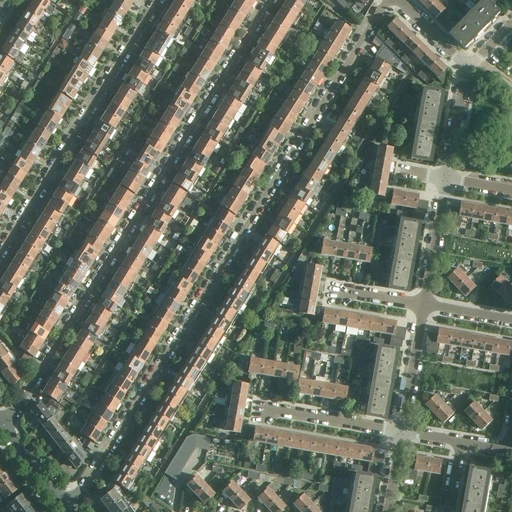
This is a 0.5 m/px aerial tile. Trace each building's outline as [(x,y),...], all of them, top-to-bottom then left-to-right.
[(31,4),(50,16),(53,12),(48,9),(46,8),(49,3),(43,0),(33,0),(33,1),(31,4)] [(112,0),(111,2),(126,11),(131,3),(125,0),(114,0),(114,1),(112,0)] [(173,2),(172,3),(187,12),(193,3),(188,0),(172,0),(173,0),(173,2)] [(251,0),(234,0),(234,1),(249,10),(250,7),(252,7),(254,4),(253,3),(254,2),(251,0)] [(296,17),(301,8),(289,0),(285,0),(285,1),(284,1),(281,6),(281,7),(281,8),(296,17)] [(343,8),(344,7),(347,4),(343,0),(336,0),(335,1),(343,8)] [(421,0),(420,2),(425,7),(428,10),(437,1),(435,0),(421,0)] [(486,0),(469,17),(483,31),(491,22),(493,24),(493,23),(496,20),(495,18),(500,13),(500,14),(501,13),(487,0),(486,0)] [(234,1),(229,9),(244,18),(244,17),(246,17),(248,14),(247,12),(249,10),(234,1)] [(428,10),(431,13),(437,18),(445,10),(437,1),(428,10)] [(111,5),(108,11),(121,19),(126,11),(111,2),(110,4),(111,5)] [(169,8),(167,12),(181,21),(187,12),(172,3),(170,4),(169,7),(169,8)] [(31,4),(26,12),(39,20),(42,16),(48,20),(50,16),(31,4)] [(87,8),(83,5),(77,14),(82,17),(83,17),(82,16),(87,8)] [(291,25),(296,17),(281,8),(280,9),(279,9),(277,12),(278,13),(276,16),(291,25)] [(229,9),(224,17),(239,26),(240,23),(242,23),(244,20),(243,19),(244,18),(229,9)] [(102,16),(101,18),(116,27),(121,19),(108,11),(104,17),(102,16)] [(26,12),(21,20),(40,32),(43,28),(37,25),(39,20),(26,12)] [(162,20),(161,21),(176,30),(181,21),(167,12),(164,16),(163,16),(161,19),(162,20)] [(77,14),(72,22),(77,26),(82,17),(77,14)] [(286,33),(291,25),(276,16),(274,18),(273,18),(271,21),(272,23),(271,24),(286,33)] [(224,17),(219,25),(234,34),(234,33),(236,33),(238,30),(237,28),(239,26),(224,17)] [(469,17),(451,36),(465,49),(466,49),(466,48),(474,40),(475,42),(476,41),(478,38),(478,36),(483,31),(469,17)] [(111,35),(116,27),(101,18),(100,20),(101,21),(98,27),(111,35)] [(404,27),(401,24),(395,19),(386,28),(395,36),(404,27)] [(21,20),(16,28),(29,37),(32,32),(38,36),(40,32),(21,20)] [(158,26),(155,30),(170,39),(176,30),(161,21),(160,22),(159,22),(157,25),(158,26)] [(335,21),(329,30),(344,39),(347,36),(348,36),(350,32),(350,30),(335,21)] [(71,32),(73,33),(77,26),(72,22),(67,30),(70,32),(71,32)] [(281,41),(286,33),(271,24),(269,25),(267,28),(268,29),(266,32),(281,41)] [(106,43),(111,35),(98,27),(95,25),(91,31),(92,32),(91,34),(106,43)] [(219,25),(214,33),(229,42),(231,39),(232,39),(234,36),(233,35),(234,34),(219,25)] [(412,35),(407,31),(404,27),(395,36),(403,44),(412,35)] [(16,28),(11,36),(30,49),(32,45),(26,41),(29,37),(16,28)] [(56,30),(51,38),(56,41),(61,33),(56,30)] [(150,38),(150,39),(164,48),(170,39),(155,30),(153,34),(152,34),(150,37),(150,38)] [(329,30),(323,40),(338,49),(341,45),(342,45),(344,42),(344,40),(344,39),(329,30)] [(276,49),(281,41),(266,32),(265,34),(263,34),(261,37),(262,39),(261,40),(276,49)] [(214,33),(209,41),(224,50),(224,49),(226,49),(228,46),(227,44),(229,42),(214,33)] [(91,37),(88,43),(101,51),(106,43),(91,34),(90,36),(91,37)] [(420,43),(412,35),(403,44),(412,52),(420,43)] [(11,36),(5,45),(19,53),(23,55),(26,51),(28,52),(30,49),(11,36)] [(62,38),(57,46),(61,48),(66,40),(62,38)] [(146,45),(144,48),(159,58),(164,48),(150,39),(149,40),(148,40),(146,43),(146,45)] [(271,57),(276,49),(261,40),(259,41),(258,44),(258,45),(256,48),(271,57)] [(323,40),(317,50),(332,59),(334,55),(336,55),(338,51),(338,50),(338,49),(323,40)] [(223,51),(224,50),(209,41),(204,49),(219,58),(221,55),(222,55),(224,52),(223,51)] [(82,48),(81,50),(96,59),(101,51),(88,43),(84,49),(82,48)] [(429,51),(424,47),(420,43),(412,52),(420,60),(429,51)] [(375,56),(404,74),(407,69),(382,44),(375,56)] [(5,45),(5,46),(3,46),(2,48),(2,50),(0,53),(20,65),(22,61),(16,57),(19,53),(5,45)] [(59,55),(63,49),(61,48),(57,46),(54,51),(59,55)] [(139,57),(138,57),(153,67),(159,58),(144,48),(142,52),(140,52),(139,55),(139,57)] [(266,65),(271,57),(256,48),(255,50),(253,50),(252,53),(252,55),(251,56),(266,65)] [(204,49),(199,57),(214,66),(215,65),(216,65),(218,62),(217,60),(219,58),(204,49)] [(81,53),(78,59),(91,67),(96,59),(81,50),(80,52),(81,53)] [(317,50),(311,60),(326,69),(328,65),(330,65),(332,61),(332,60),(332,59),(317,50)] [(437,60),(434,57),(429,51),(420,60),(429,69),(437,60)] [(0,74),(5,77),(13,64),(0,55),(0,74)] [(261,73),(266,65),(251,56),(249,57),(248,60),(248,61),(246,64),(261,73)] [(135,63),(133,67),(147,76),(153,67),(138,57),(138,58),(136,59),(135,61),(135,63)] [(199,57),(194,65),(209,74),(211,71),(212,71),(214,68),(213,67),(214,66),(199,57)] [(369,68),(383,77),(390,67),(374,58),(371,62),(373,63),(369,68)] [(72,64),(71,66),(86,75),(91,67),(78,59),(74,65),(72,64)] [(311,60),(305,69),(320,79),(322,75),(324,75),(326,71),(326,69),(311,60)] [(444,70),(446,68),(437,60),(429,69),(437,77),(444,70)] [(256,81),(261,73),(246,64),(245,66),(243,66),(242,69),(242,71),(241,72),(256,81)] [(176,65),(172,70),(178,73),(181,68),(176,65)] [(194,65),(189,73),(204,82),(205,81),(206,81),(208,78),(207,77),(209,74),(194,65)] [(71,69),(68,75),(81,83),(86,75),(71,66),(70,68),(71,69)] [(142,85),(147,76),(133,67),(130,70),(129,71),(127,73),(128,75),(127,76),(142,85)] [(362,78),(377,87),(383,77),(369,68),(366,74),(365,73),(362,78)] [(305,69),(299,79),(314,88),(316,85),(318,84),(320,81),(320,79),(305,69)] [(444,70),(437,77),(436,78),(441,83),(443,83),(445,71),(444,70)] [(251,89),(256,81),(241,72),(240,73),(238,76),(238,77),(237,80),(251,89)] [(189,73),(184,81),(199,90),(201,88),(202,87),(204,84),(204,83),(204,82),(189,73)] [(62,80),(61,82),(76,91),(81,83),(68,75),(64,81),(62,80)] [(136,94),(142,85),(127,76),(127,77),(125,77),(123,80),(124,81),(121,85),(136,94)] [(371,97),(377,87),(362,78),(359,82),(360,83),(357,88),(371,97)] [(299,79),(293,89),(308,98),(310,94),(312,94),(314,91),(313,89),(314,88),(299,79)] [(39,82),(35,80),(30,89),(34,91),(39,94),(41,91),(35,88),(39,82)] [(246,97),(251,89),(237,80),(235,82),(234,82),(232,85),(232,87),(232,88),(246,97)] [(22,87),(22,88),(21,88),(25,90),(29,84),(24,81),(20,87),(22,87)] [(184,81),(179,89),(194,98),(195,97),(196,97),(198,94),(197,93),(199,90),(184,81)] [(58,92),(64,96),(70,100),(76,91),(61,82),(60,84),(61,85),(58,92)] [(130,103),(136,94),(121,85),(119,89),(118,89),(116,92),(116,93),(116,94),(130,103)] [(14,101),(18,103),(25,90),(21,88),(19,92),(18,92),(17,95),(14,101)] [(241,105),(246,97),(232,88),(231,88),(230,89),(228,92),(228,93),(227,95),(241,105)] [(350,97),(365,107),(371,97),(357,88),(354,93),(353,93),(350,97)] [(179,89),(174,97),(189,106),(191,104),(192,103),(194,100),(194,99),(194,98),(179,89)] [(293,89),(287,99),(302,108),(304,104),(305,104),(308,100),(307,99),(308,98),(293,89)] [(417,124),(435,127),(441,93),(423,90),(417,124)] [(56,93),(53,100),(51,99),(50,101),(64,110),(69,102),(56,93)] [(112,99),(110,103),(125,112),(130,103),(116,94),(115,95),(114,95),(112,98),(112,99)] [(237,113),(241,105),(227,95),(225,98),(224,98),(222,101),(222,103),(222,104),(237,113)] [(174,97),(169,105),(184,114),(185,113),(186,113),(188,110),(188,109),(189,106),(174,97)] [(345,108),(359,117),(365,107),(350,97),(347,101),(348,102),(345,108)] [(287,99),(281,109),(296,118),(298,114),(299,114),(302,110),(301,109),(302,108),(287,99)] [(59,118),(64,110),(50,101),(48,103),(50,104),(46,110),(59,118)] [(11,102),(5,113),(9,116),(16,105),(11,102)] [(105,111),(104,112),(119,122),(125,112),(110,103),(108,107),(106,107),(105,110),(105,111)] [(403,103),(401,113),(407,114),(408,112),(413,113),(414,104),(403,103)] [(232,121),(237,113),(222,104),(221,104),(220,105),(218,108),(218,109),(217,111),(232,121)] [(184,115),(184,114),(169,105),(164,113),(179,122),(181,120),(182,119),(184,116),(184,115)] [(338,117),(353,126),(359,117),(345,108),(342,113),(340,112),(338,117)] [(281,109),(275,118),(289,128),(292,124),(293,124),(296,120),(295,119),(296,118),(281,109)] [(54,126),(59,118),(46,110),(43,116),(41,115),(40,117),(54,126)] [(227,129),(232,121),(217,111),(215,114),(214,114),(212,117),(212,119),(227,129)] [(24,118),(19,115),(15,112),(10,121),(14,123),(19,126),(24,118)] [(101,118),(99,121),(113,131),(119,122),(104,112),(104,113),(102,113),(101,116),(101,118)] [(164,113),(159,121),(174,130),(175,129),(176,129),(178,126),(178,125),(179,122),(164,113)] [(49,134),(54,126),(40,117),(38,119),(40,120),(36,126),(49,134)] [(333,127),(347,136),(353,126),(338,117),(335,121),(336,122),(333,127)] [(275,118),(269,128),(283,138),(286,134),(287,134),(289,130),(289,128),(275,118)] [(222,137),(227,129),(212,119),(211,120),(210,121),(208,123),(209,125),(207,127),(222,137)] [(94,130),(93,131),(108,140),(113,131),(99,121),(96,125),(95,125),(93,128),(94,130)] [(159,121),(154,129),(169,138),(171,136),(172,135),(174,132),(174,131),(174,130),(159,121)] [(435,127),(417,124),(411,158),(429,161),(435,127)] [(44,142),(49,134),(36,126),(33,132),(31,131),(30,133),(44,142)] [(241,126),(237,132),(242,135),(245,129),(241,126)] [(217,145),(222,137),(207,127),(205,130),(204,130),(202,133),(203,135),(202,135),(217,145)] [(325,136),(341,146),(347,136),(333,127),(330,132),(328,132),(325,136)] [(269,128),(263,138),(277,147),(280,144),(281,143),(283,140),(283,138),(269,128)] [(154,129),(149,137),(164,146),(165,145),(166,145),(168,142),(168,141),(169,138),(154,129)] [(384,129),(382,143),(389,144),(392,130),(384,129)] [(102,149),(108,140),(93,131),(91,132),(89,135),(90,136),(87,140),(102,149)] [(39,150),(44,142),(30,133),(28,135),(30,136),(26,142),(39,150)] [(212,153),(217,145),(202,135),(201,136),(200,137),(198,139),(199,141),(197,143),(212,153)] [(321,147),(335,156),(341,146),(325,136),(323,140),(324,141),(321,147)] [(149,137),(144,145),(159,154),(161,152),(162,151),(164,149),(164,147),(164,146),(149,137)] [(263,138),(257,148),(271,157),(273,153),(275,153),(277,149),(277,148),(277,147),(263,138)] [(82,149),(88,153),(96,158),(102,149),(87,140),(85,143),(84,144),(82,147),(82,148),(82,149)] [(34,158),(39,150),(26,142),(23,148),(21,147),(20,149),(34,158)] [(207,161),(212,153),(197,143),(196,146),(194,146),(192,149),(193,151),(192,151),(207,161)] [(144,145),(139,153),(154,162),(155,162),(156,161),(158,158),(158,157),(159,154),(144,145)] [(335,156),(321,147),(317,152),(316,151),(313,156),(329,165),(335,156)] [(376,159),(389,161),(391,149),(378,147),(376,159)] [(257,148),(250,157),(265,167),(267,163),(269,163),(271,159),(271,158),(271,157),(257,148)] [(29,166),(34,158),(20,149),(18,151),(20,152),(16,158),(29,166)] [(75,160),(89,170),(95,160),(81,151),(80,152),(79,152),(77,155),(77,157),(75,160)] [(202,169),(207,161),(192,151),(192,152),(190,153),(189,155),(189,157),(187,159),(202,169)] [(139,153),(134,161),(149,170),(151,168),(152,167),(154,165),(154,163),(154,162),(139,153)] [(372,158),(366,154),(363,158),(369,162),(372,158)] [(309,166),(323,175),(329,165),(313,156),(311,160),(312,161),(309,166)] [(250,157),(244,167),(259,177),(261,173),(263,173),(265,169),(265,167),(250,157)] [(24,174),(29,166),(16,158),(13,164),(11,163),(10,165),(24,174)] [(360,163),(366,167),(369,162),(363,158),(360,163)] [(197,177),(202,169),(187,159),(186,162),(184,162),(183,165),(183,166),(182,167),(197,177)] [(387,173),(389,161),(376,159),(374,171),(387,173)] [(84,179),(89,170),(75,160),(72,164),(71,164),(69,167),(69,169),(69,170),(84,179)] [(134,161),(129,169),(144,178),(145,178),(146,177),(148,174),(148,173),(149,170),(134,161)] [(343,164),(339,170),(344,174),(348,167),(343,164)] [(19,182),(24,174),(10,165),(8,167),(10,168),(6,174),(19,182)] [(301,175),(317,185),(323,175),(309,166),(305,172),(304,171),(301,175)] [(182,167),(182,168),(180,168),(179,171),(179,173),(177,175),(192,185),(197,177),(182,167)] [(244,167),(238,177),(253,186),(255,183),(257,182),(259,179),(259,177),(244,167)] [(111,169),(106,177),(112,181),(117,173),(111,169)] [(144,179),(144,178),(129,169),(124,177),(139,186),(141,184),(142,184),(144,181),(144,179)] [(78,188),(84,179),(69,170),(68,170),(67,171),(65,174),(65,175),(63,179),(78,188)] [(374,171),(372,182),(385,185),(387,173),(374,171)] [(0,181),(14,190),(19,182),(6,174),(3,180),(1,179),(0,180),(0,181)] [(192,185),(177,175),(176,178),(174,178),(172,181),(173,183),(172,184),(187,193),(192,185)] [(296,186),(311,195),(317,185),(301,175),(300,177),(298,180),(300,180),(296,186)] [(119,186),(126,190),(134,195),(135,194),(136,194),(138,190),(138,189),(139,186),(124,177),(119,186)] [(238,177),(232,187),(247,196),(249,192),(251,192),(253,188),(253,187),(253,186),(238,177)] [(72,197),(78,188),(63,179),(61,183),(59,183),(58,186),(58,187),(57,188),(72,197)] [(0,192),(9,198),(14,190),(0,181),(0,192)] [(385,185),(372,182),(370,194),(383,197),(385,185)] [(181,203),(186,195),(171,185),(171,186),(169,187),(167,190),(168,191),(166,194),(181,203)] [(304,205),(311,195),(296,186),(293,191),(292,190),(289,195),(304,205)] [(232,187),(226,197),(241,206),(243,202),(245,202),(247,198),(247,197),(247,196),(232,187)] [(66,206),(72,197),(57,188),(57,189),(56,189),(54,192),(54,193),(52,197),(66,206)] [(133,197),(126,193),(118,188),(113,196),(128,205),(130,202),(131,202),(133,199),(132,198),(133,197)] [(405,194),(393,191),(391,204),(403,206),(405,194)] [(0,203),(4,206),(9,198),(0,192),(0,203)] [(176,211),(181,203),(166,194),(164,196),(163,197),(161,199),(162,201),(161,202),(176,211)] [(403,206),(414,209),(415,209),(416,201),(417,196),(405,194),(403,206)] [(284,205),(298,214),(304,205),(289,195),(286,199),(287,200),(284,205)] [(113,196),(108,203),(123,212),(124,211),(125,211),(127,209),(126,207),(128,205),(113,196)] [(61,216),(66,206),(52,197),(49,201),(48,201),(46,204),(47,205),(46,206),(61,216)] [(241,206),(226,197),(220,207),(235,216),(237,212),(239,212),(241,208),(240,207),(241,206)] [(414,209),(413,218),(422,220),(423,213),(424,213),(426,203),(416,201),(415,209),(414,209)] [(171,219),(176,211),(161,202),(161,203),(159,203),(157,206),(158,207),(156,210),(171,219)] [(108,203),(103,212),(118,221),(120,218),(121,218),(123,215),(123,213),(123,212),(108,203)] [(462,210),(460,217),(461,217),(472,219),(475,206),(463,204),(462,210)] [(277,214),(292,224),(298,214),(284,205),(281,211),(279,210),(277,214)] [(55,225),(61,216),(46,206),(46,207),(44,207),(42,210),(43,212),(40,215),(55,225)] [(475,206),(472,219),(484,221),(486,208),(475,206)] [(219,208),(213,218),(227,227),(230,224),(231,223),(234,220),(233,218),(234,218),(219,208)] [(462,210),(452,208),(450,218),(451,218),(450,225),(459,226),(461,217),(460,217),(462,210)] [(498,210),(486,208),(484,221),(496,223),(498,210)] [(166,227),(171,219),(156,210),(155,212),(153,213),(151,215),(152,217),(151,218),(166,227)] [(510,212),(498,210),(496,223),(508,225),(510,212)] [(103,212),(98,220),(113,229),(114,228),(115,228),(117,225),(116,223),(118,221),(103,212)] [(292,224),(277,214),(274,219),(275,220),(272,225),(286,234),(292,224)] [(49,234),(55,225),(40,215),(38,219),(37,220),(35,222),(35,224),(35,225),(49,234)] [(161,235),(166,227),(151,218),(151,219),(149,219),(148,222),(148,223),(146,226),(161,235)] [(213,218),(207,228),(221,237),(224,234),(225,233),(228,230),(227,228),(227,227),(213,218)] [(98,220),(93,228),(108,237),(110,234),(111,234),(113,231),(113,230),(113,229),(98,220)] [(394,255),(412,258),(418,224),(400,220),(394,255)] [(44,243),(49,234),(35,225),(34,225),(33,226),(31,229),(31,230),(29,234),(44,243)] [(286,234),(272,225),(268,230),(267,230),(264,234),(280,244),(286,234)] [(378,225),(375,243),(381,244),(381,242),(387,243),(389,229),(384,228),(384,226),(378,225)] [(156,243),(161,235),(146,226),(145,228),(143,229),(142,231),(142,233),(141,234),(156,243)] [(93,228),(88,236),(103,245),(104,244),(105,244),(107,241),(107,239),(108,237),(93,228)] [(207,228),(201,238),(215,247),(218,243),(219,243),(221,239),(221,238),(221,237),(207,228)] [(38,252),(44,243),(29,234),(27,238),(25,238),(24,241),(24,242),(23,243),(38,252)] [(151,251),(156,243),(141,234),(141,235),(139,235),(138,238),(138,239),(136,242),(151,251)] [(88,236),(83,244),(98,253),(100,250),(101,250),(103,247),(103,246),(103,245),(88,236)] [(259,247),(273,256),(280,246),(265,237),(262,241),(260,242),(259,244),(259,246),(259,247)] [(201,238),(194,248),(209,257),(212,253),(213,253),(215,249),(215,248),(215,247),(201,238)] [(146,259),(151,251),(136,242),(135,244),(133,245),(132,247),(132,249),(131,250),(146,259)] [(332,257),(335,244),(323,242),(320,255),(332,257)] [(32,261),(38,252),(23,243),(23,244),(21,244),(20,247),(20,248),(18,252),(32,261)] [(83,244),(78,252),(93,261),(94,260),(95,260),(97,257),(97,255),(98,253),(83,244)] [(346,246),(335,244),(332,257),(344,259),(346,246)] [(344,259),(356,261),(358,248),(346,246),(344,259)] [(253,257),(267,266),(273,256),(259,247),(256,251),(254,251),(252,254),(253,256),(253,257)] [(194,248),(188,257),(203,267),(205,263),(207,263),(209,259),(209,257),(194,248)] [(358,248),(356,261),(368,263),(370,250),(358,248)] [(141,267),(146,259),(131,250),(130,251),(128,254),(128,255),(127,258),(141,267)] [(27,271),(32,261),(18,252),(15,256),(14,256),(12,259),(12,260),(12,261),(27,271)] [(78,252),(73,260),(88,269),(90,266),(91,266),(93,263),(93,262),(93,261),(78,252)] [(407,292),(412,258),(394,255),(388,289),(407,292)] [(188,257),(182,267),(197,276),(199,273),(201,272),(203,269),(203,267),(188,257)] [(247,266),(261,275),(267,266),(253,257),(250,261),(248,261),(246,264),(247,266)] [(136,275),(141,267),(127,258),(125,260),(124,260),(122,263),(122,265),(122,266),(136,275)] [(372,259),(369,276),(375,278),(376,275),(381,276),(383,263),(378,262),(378,260),(372,259)] [(73,260),(68,268),(83,277),(84,276),(85,276),(87,273),(87,272),(88,269),(73,260)] [(473,266),(472,268),(478,269),(479,262),(474,261),(473,262),(464,260),(463,265),(473,266)] [(21,280),(27,271),(12,261),(11,262),(10,262),(8,265),(9,267),(6,270),(21,280)] [(132,283),(136,275),(122,266),(121,266),(120,267),(118,270),(118,271),(117,274),(132,283)] [(261,275),(247,266),(244,270),(242,271),(240,274),(241,276),(255,285),(261,275)] [(307,266),(305,278),(318,280),(320,268),(307,266)] [(182,267),(176,277),(191,286),(193,282),(195,282),(197,278),(197,277),(197,276),(182,267)] [(68,268),(63,276),(78,285),(80,283),(81,282),(83,279),(83,278),(83,277),(68,268)] [(15,289),(21,280),(6,270),(4,274),(3,275),(1,277),(1,279),(1,280),(15,289)] [(457,288),(467,278),(459,270),(449,279),(457,288)] [(275,271),(269,280),(275,283),(281,274),(275,271)] [(127,291),(132,283),(117,274),(115,276),(114,276),(112,279),(112,281),(112,282),(127,291)] [(63,276),(58,284),(73,293),(74,292),(75,292),(77,289),(77,288),(78,285),(63,276)] [(235,286),(249,295),(255,285),(241,276),(238,280),(236,281),(234,284),(235,286)] [(176,277),(170,287),(185,296),(187,292),(189,292),(191,288),(191,287),(191,286),(176,277)] [(492,286),(496,290),(500,295),(510,286),(501,277),(492,286)] [(305,278),(303,290),(316,292),(318,280),(305,278)] [(467,278),(457,288),(466,297),(476,287),(467,278)] [(0,292),(10,298),(15,289),(1,280),(0,281),(0,280),(0,292)] [(122,299),(127,291),(112,282),(111,282),(110,283),(108,286),(108,287),(107,290),(122,299)] [(73,293),(58,284),(54,292),(68,301),(70,299),(71,298),(73,295),(73,294),(73,293)] [(243,305),(249,295),(235,286),(232,290),(230,290),(228,294),(229,296),(228,296),(243,305)] [(511,288),(510,286),(500,295),(509,304),(511,301),(511,288)] [(170,287),(164,296),(179,306),(181,302),(183,302),(185,298),(185,297),(185,296),(170,287)] [(117,307),(122,299),(107,290),(105,292),(104,292),(102,295),(102,297),(102,298),(117,307)] [(303,290),(301,302),(314,304),(316,292),(303,290)] [(0,304),(4,307),(10,298),(0,292),(0,304)] [(54,292),(49,300),(63,309),(64,308),(65,308),(67,305),(67,304),(68,301),(54,292)] [(164,296),(158,306),(173,315),(175,312),(177,312),(179,308),(178,306),(179,306),(164,296)] [(243,305),(228,296),(226,300),(224,300),(222,303),(222,305),(222,306),(237,314),(243,305)] [(112,315),(117,307),(102,298),(101,298),(100,299),(98,302),(99,303),(97,305),(112,315)] [(49,300),(44,308),(58,317),(60,315),(61,314),(63,311),(63,310),(63,309),(49,300)] [(314,304),(301,302),(299,313),(312,316),(314,304)] [(107,323),(112,315),(97,305),(95,308),(94,308),(92,311),(93,313),(92,313),(107,323)] [(158,306),(152,316),(167,325),(169,321),(171,321),(173,318),(172,316),(173,315),(158,306)] [(216,315),(231,324),(237,314),(222,306),(220,310),(218,310),(216,313),(216,315)] [(44,308),(39,316),(53,325),(54,324),(55,324),(57,321),(57,320),(58,317),(44,308)] [(324,310),(322,323),(334,325),(337,312),(324,310)] [(337,312),(334,325),(345,327),(348,314),(337,312)] [(102,331),(107,323),(92,313),(92,314),(90,315),(88,318),(89,319),(87,321),(102,331)] [(345,327),(357,329),(360,316),(348,314),(345,327)] [(210,325),(224,334),(231,324),(216,315),(214,319),(211,320),(210,323),(210,325)] [(39,316),(34,324),(48,333),(50,331),(51,330),(53,327),(53,326),(53,325),(39,316)] [(152,316),(146,326),(161,335),(163,331),(164,331),(167,327),(166,326),(167,325),(152,316)] [(357,329),(369,331),(371,318),(360,316),(357,329)] [(371,318),(369,331),(381,333),(383,320),(371,318)] [(383,320),(381,333),(392,335),(392,336),(394,328),(395,322),(383,320)] [(97,339),(102,331),(87,321),(86,324),(84,324),(82,327),(83,329),(82,329),(97,339)] [(259,322),(254,328),(267,330),(268,323),(259,322)] [(34,324),(29,332),(43,341),(44,340),(45,340),(47,337),(47,336),(48,333),(34,324)] [(204,335),(218,344),(224,334),(210,325),(208,329),(206,330),(204,332),(204,335)] [(140,335),(155,345),(157,341),(158,341),(161,337),(160,336),(161,335),(146,326),(140,335)] [(287,334),(304,336),(305,330),(288,327),(287,334)] [(399,346),(400,344),(401,339),(402,340),(404,330),(394,328),(392,336),(392,335),(390,345),(399,346)] [(92,346),(93,344),(97,339),(82,329),(82,330),(80,331),(79,333),(79,335),(77,337),(92,346)] [(438,343),(438,344),(450,346),(452,333),(440,330),(439,336),(438,343)] [(24,340),(31,344),(38,349),(40,347),(41,346),(43,344),(43,342),(43,341),(29,332),(24,340)] [(450,346),(462,348),(464,335),(452,333),(450,346)] [(437,353),(438,344),(438,343),(439,336),(429,334),(427,344),(429,345),(428,351),(437,353)] [(140,335),(134,345),(148,355),(151,351),(152,351),(155,347),(154,345),(155,345),(140,335)] [(198,344),(212,353),(218,344),(204,335),(202,339),(199,340),(198,342),(198,344)] [(462,348),(473,350),(476,337),(464,335),(462,348)] [(87,355),(92,346),(77,337),(76,340),(74,340),(73,343),(73,344),(72,345),(87,355)] [(473,350),(485,352),(488,339),(476,337),(473,350)] [(485,352),(496,354),(497,354),(499,341),(488,339),(485,352)] [(38,349),(31,344),(24,340),(19,348),(33,357),(34,357),(35,356),(37,353),(37,352),(38,349)] [(499,341),(497,354),(509,356),(511,343),(499,341)] [(212,353),(198,344),(196,348),(194,348),(192,352),(192,353),(192,354),(206,363),(212,353)] [(82,363),(87,355),(72,345),(72,346),(70,347),(69,349),(69,351),(67,353),(82,363)] [(134,345),(128,355),(142,364),(145,361),(146,360),(149,357),(148,355),(134,345)] [(372,381),(390,384),(396,350),(378,347),(372,381)] [(310,358),(310,359),(315,360),(316,353),(304,351),(303,356),(310,358)] [(355,351),(352,369),(359,371),(359,368),(364,369),(367,356),(362,355),(362,352),(355,351)] [(7,353),(0,359),(0,371),(1,373),(11,366),(15,363),(17,361),(10,352),(8,354),(7,353)] [(77,371),(82,363),(67,353),(66,356),(64,356),(63,359),(63,361),(62,361),(77,371)] [(320,361),(320,362),(326,363),(328,356),(321,355),(321,354),(316,353),(315,360),(320,361)] [(32,359),(24,354),(21,359),(20,359),(17,361),(21,366),(20,367),(27,370),(30,365),(29,364),(32,359)] [(186,364),(200,373),(206,363),(192,354),(189,358),(188,358),(185,361),(186,363),(186,364)] [(128,355),(122,365),(136,374),(139,370),(140,370),(142,366),(142,365),(142,364),(128,355)] [(333,364),(338,364),(339,357),(334,356),(334,358),(328,357),(328,356),(326,363),(333,364)] [(260,374),(262,361),(250,359),(248,372),(260,374)] [(72,378),(77,371),(62,361),(62,362),(61,363),(59,365),(59,367),(58,369),(72,378)] [(274,363),(262,361),(260,374),(272,376),(274,363)] [(272,376),(283,379),(286,366),(274,363),(272,376)] [(179,374),(194,383),(200,373),(186,364),(183,367),(181,368),(179,371),(180,373),(179,374)] [(122,365),(116,375),(130,384),(133,380),(134,380),(136,376),(136,375),(136,374),(122,365)] [(11,366),(1,373),(2,374),(2,376),(4,378),(5,378),(11,385),(21,378),(11,366)] [(286,366),(283,379),(295,381),(298,368),(286,366)] [(67,387),(72,378),(58,369),(56,372),(55,372),(53,375),(53,376),(53,377),(67,387)] [(194,383),(179,374),(177,377),(175,377),(173,381),(174,383),(173,384),(188,392),(194,383)] [(116,375),(109,384),(124,394),(126,390),(128,390),(130,386),(130,385),(130,384),(116,375)] [(62,395),(67,387),(53,377),(52,378),(51,379),(49,381),(49,383),(48,385),(62,395)] [(308,395),(311,382),(299,380),(296,393),(308,395)] [(366,416),(384,419),(390,384),(372,381),(366,416)] [(323,384),(311,382),(308,395),(320,397),(323,384)] [(232,395),(245,398),(247,386),(234,383),(232,395)] [(109,384),(103,394),(118,403),(120,400),(122,400),(124,396),(124,394),(109,384)] [(167,393),(182,402),(188,392),(173,384),(171,387),(169,387),(167,391),(168,392),(167,393)] [(334,386),(323,384),(320,397),(332,399),(334,386)] [(62,395),(48,385),(46,388),(45,388),(43,392),(43,393),(42,394),(57,403),(62,395)] [(350,385),(347,403),(353,404),(353,402),(359,403),(361,390),(355,389),(356,386),(350,385)] [(334,386),(332,399),(344,401),(346,388),(334,386)] [(161,403),(176,412),(182,402),(167,393),(165,397),(163,397),(161,400),(162,402),(161,403)] [(103,394),(97,404),(112,413),(114,409),(116,409),(118,406),(118,404),(118,403),(103,394)] [(243,409),(245,398),(232,395),(230,407),(243,409)] [(436,414),(445,405),(437,396),(427,405),(436,414)] [(42,425),(63,409),(49,400),(46,405),(49,407),(45,410),(40,403),(31,411),(37,419),(36,420),(40,424),(41,424),(42,425)] [(155,413),(170,422),(176,412),(161,403),(159,407),(157,407),(155,410),(156,412),(155,413)] [(474,421),(484,412),(475,403),(466,412),(474,421)] [(97,404),(91,414),(106,423),(108,419),(110,419),(112,415),(112,414),(112,413),(97,404)] [(445,405),(436,414),(444,423),(454,414),(445,405)] [(241,421),(243,409),(230,407),(228,419),(241,421)] [(63,409),(42,425),(44,429),(44,430),(46,433),(47,433),(50,436),(61,428),(56,422),(57,421),(54,417),(63,409)] [(484,412),(474,421),(483,430),(492,421),(484,412)] [(170,422),(155,413),(153,416),(151,417),(149,420),(150,422),(149,423),(164,432),(170,422)] [(91,414),(85,423),(100,433),(102,429),(104,429),(106,425),(106,424),(106,423),(91,414)] [(241,421),(228,419),(226,431),(238,433),(241,421)] [(100,433),(85,423),(79,433),(94,442),(96,439),(98,439),(100,435),(100,433)] [(143,432),(158,441),(164,432),(149,423),(147,426),(145,426),(143,430),(144,431),(143,432)] [(61,428),(50,436),(53,440),(53,441),(55,444),(56,444),(59,448),(73,437),(72,437),(70,438),(66,433),(65,434),(61,428)] [(255,429),(253,442),(265,444),(267,431),(255,429)] [(267,431),(265,444),(276,446),(279,433),(267,431)] [(137,442),(152,451),(158,441),(143,432),(141,436),(139,436),(137,439),(137,442)] [(276,446),(288,448),(291,435),(279,433),(276,446)] [(195,448),(200,449),(203,437),(193,435),(190,436),(195,448)] [(288,448),(300,450),(302,437),(291,435),(288,448)] [(192,453),(195,448),(190,436),(187,437),(182,446),(192,453)] [(80,447),(73,437),(59,448),(60,449),(60,450),(62,453),(63,453),(67,457),(80,447)] [(210,438),(203,437),(200,449),(208,450),(210,438)] [(300,450),(312,452),(314,439),(302,437),(300,450)] [(312,452),(323,454),(326,441),(314,439),(312,452)] [(94,445),(85,440),(82,445),(91,450),(94,445)] [(323,454),(335,456),(338,443),(326,441),(323,454)] [(131,452),(145,461),(152,451),(137,442),(135,446),(133,446),(131,449),(131,451),(131,452)] [(335,456),(347,458),(349,445),(338,443),(335,456)] [(347,458),(359,460),(361,447),(349,445),(347,458)] [(189,458),(192,453),(182,446),(178,452),(189,458)] [(80,447),(67,457),(67,458),(67,460),(69,462),(70,462),(75,468),(82,463),(81,461),(86,458),(81,452),(83,450),(80,447)] [(359,460),(370,462),(372,455),(373,449),(361,447),(359,460)] [(125,462),(139,471),(145,461),(131,452),(129,456),(127,456),(125,459),(125,461),(125,462)] [(178,452),(175,457),(185,463),(189,458),(178,452)] [(382,457),(372,455),(370,462),(368,472),(377,473),(378,467),(380,467),(382,457)] [(175,457),(171,462),(182,469),(185,463),(175,457)] [(416,470),(428,472),(430,459),(418,457),(417,463),(416,470)] [(442,461),(430,459),(428,472),(440,474),(442,461)] [(417,463),(407,461),(405,471),(407,471),(406,478),(415,480),(416,470),(417,463)] [(133,481),(139,471),(125,462),(122,466),(120,466),(119,469),(119,471),(119,472),(133,481)] [(171,462),(168,468),(179,474),(182,469),(171,462)] [(179,474),(168,468),(165,473),(175,480),(179,474)] [(484,506),(490,472),(472,469),(466,503),(484,506)] [(0,473),(0,488),(10,481),(9,480),(10,478),(7,476),(6,475),(3,471),(0,473)] [(133,481),(119,472),(116,476),(114,476),(113,479),(113,481),(113,482),(127,490),(129,492),(134,484),(132,483),(133,481)] [(268,476),(259,474),(258,481),(267,483),(268,476)] [(350,508),(368,511),(374,477),(356,474),(350,508)] [(205,485),(197,476),(187,486),(195,495),(205,485)] [(332,478),(329,497),(335,498),(336,496),(341,497),(343,483),(338,482),(339,480),(332,478)] [(507,506),(511,480),(506,479),(504,486),(499,485),(497,497),(502,498),(501,505),(507,506)] [(10,481),(0,488),(0,497),(3,501),(17,490),(14,486),(14,484),(12,482),(10,481)] [(107,509),(120,498),(116,493),(119,488),(110,482),(105,491),(107,494),(100,500),(103,504),(103,505),(105,508),(106,508),(107,509)] [(241,492),(232,483),(223,492),(231,501),(241,492)] [(205,485),(195,495),(204,504),(214,494),(205,485)] [(276,498),(267,489),(258,498),(266,507),(276,498)] [(241,492),(231,501),(239,510),(249,501),(241,492)] [(18,511),(29,504),(29,503),(28,503),(21,494),(22,494),(22,493),(6,506),(8,505),(13,511),(18,511)] [(300,511),(303,511),(311,504),(303,495),(293,504),(300,511)] [(120,498),(107,509),(109,511),(121,511),(127,508),(123,502),(125,501),(122,497),(120,498)] [(276,498),(266,507),(271,511),(278,511),(284,507),(276,498)] [(466,503),(464,511),(483,511),(484,506),(466,503)]
